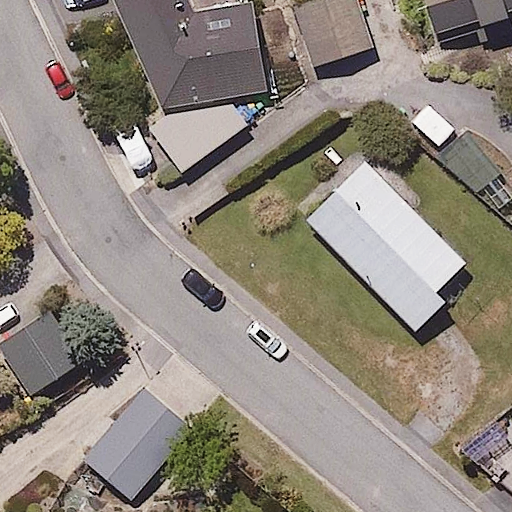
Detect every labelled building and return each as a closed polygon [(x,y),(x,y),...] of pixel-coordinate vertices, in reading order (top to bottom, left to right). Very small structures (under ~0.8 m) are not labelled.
[(197,0),(124,0),(171,112),(151,121),(190,170),(255,119),(243,104),(273,98),(253,0),(249,0),(201,10),(197,0)] [(361,0),(300,0),(292,3),(314,68),(378,46),(361,0)] [(511,0),(434,0),(448,39),(511,17),(511,0)] [(448,290),(478,262),(373,152),(307,215),(419,332),(455,298),(448,290)] [(60,307),(2,338),(30,391),(88,361),(60,307)] [(203,423),(160,386),(95,462),(139,499),(203,423)]
